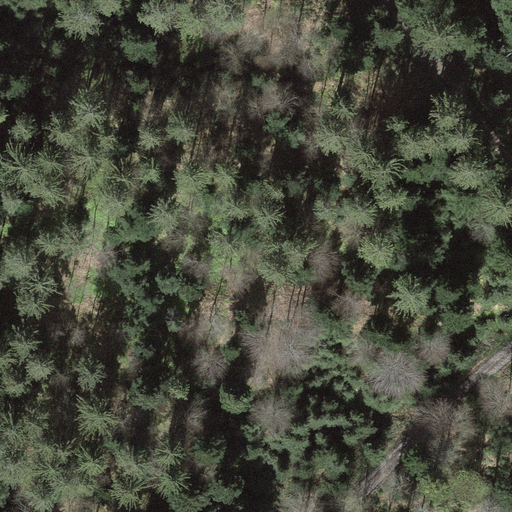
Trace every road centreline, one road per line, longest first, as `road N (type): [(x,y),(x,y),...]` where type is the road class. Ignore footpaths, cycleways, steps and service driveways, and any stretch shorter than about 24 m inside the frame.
road 1 (track): [(339,511),(511,349)]
road 2 (track): [(511,158),(381,0)]
